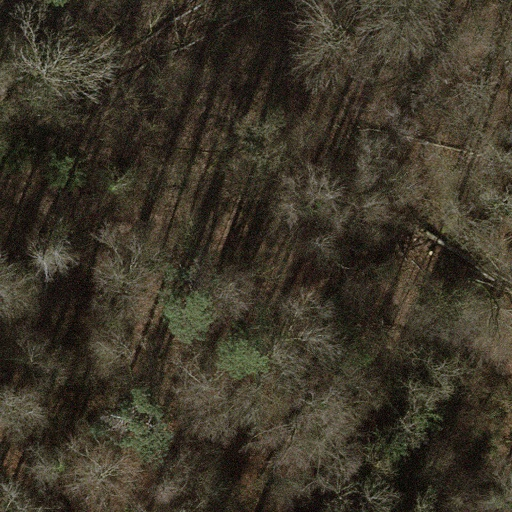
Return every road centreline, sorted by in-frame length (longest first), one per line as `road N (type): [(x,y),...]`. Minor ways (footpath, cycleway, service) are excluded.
road 1 (track): [(0,183),(203,233),(511,363)]
road 2 (track): [(117,212),(43,443),(38,511)]
